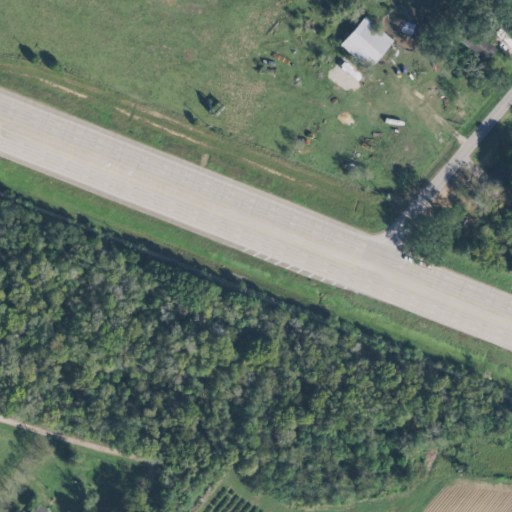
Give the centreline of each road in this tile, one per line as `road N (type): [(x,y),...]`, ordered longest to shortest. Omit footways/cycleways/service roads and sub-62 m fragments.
road 1 (primary): [(0,122),(511,328)]
road 2 (tertiary): [(372,274),(511,106)]
